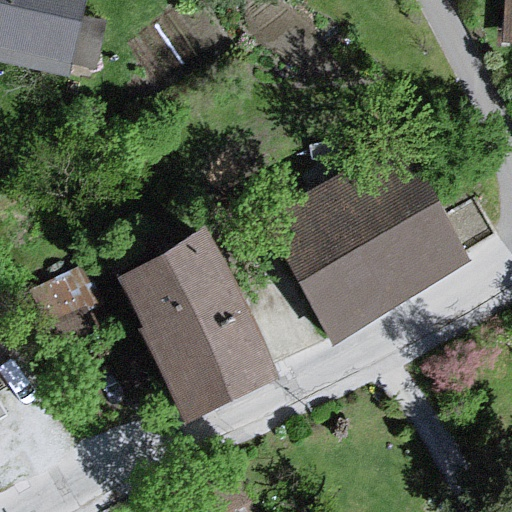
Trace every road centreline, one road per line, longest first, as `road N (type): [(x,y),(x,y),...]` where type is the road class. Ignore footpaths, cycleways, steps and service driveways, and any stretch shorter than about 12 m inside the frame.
road 1 (residential): [(511,256),(375,352),(23,511)]
road 2 (residential): [(511,156),(434,0)]
